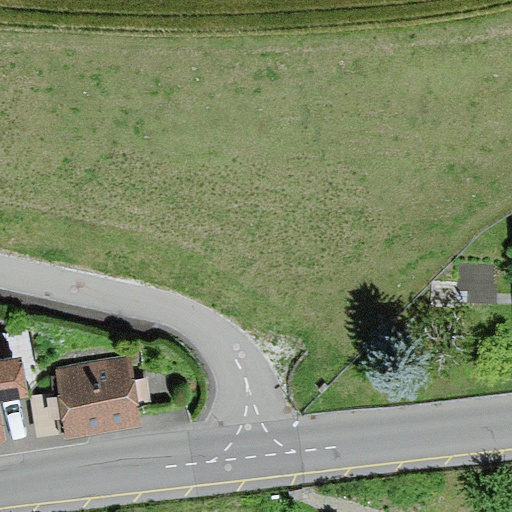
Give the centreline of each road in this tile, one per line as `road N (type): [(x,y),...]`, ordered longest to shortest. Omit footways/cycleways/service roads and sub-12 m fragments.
road 1 (residential): [(271,466),(239,363),(199,327),(0,271)]
road 2 (tertiary): [(271,466),(0,493)]
road 3 (tertiary): [(511,441),(271,466)]
